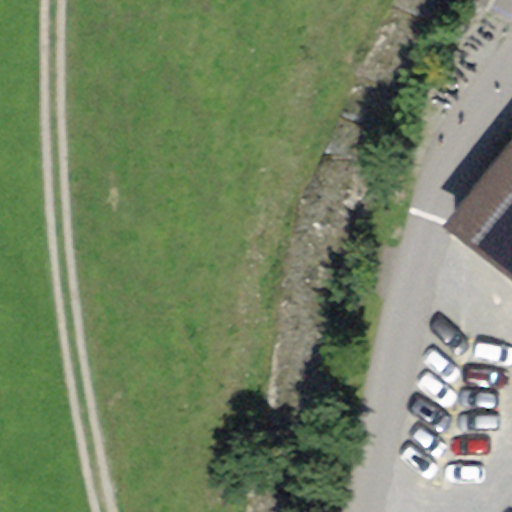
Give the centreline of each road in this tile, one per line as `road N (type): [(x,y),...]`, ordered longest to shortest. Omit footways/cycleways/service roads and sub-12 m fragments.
road 1 (track): [(106,511),(61,245),(45,0)]
road 2 (track): [(370,511),(429,207),(465,142),(511,84)]
